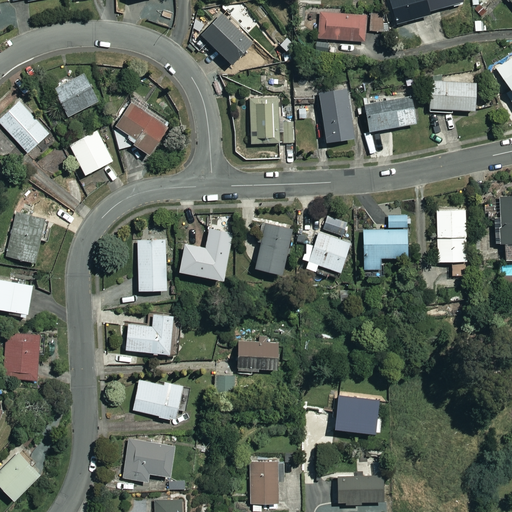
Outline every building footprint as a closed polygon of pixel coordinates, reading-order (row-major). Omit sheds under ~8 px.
[(432,14),(428,0),(391,0),(399,26),(433,16),(432,14)] [(428,0),(432,14),(467,4),(465,0),(428,0)] [(370,16),(322,14),(320,42),(368,45),(370,16)] [(385,15),(372,14),(371,33),(385,34),(385,15)] [(256,46),(225,16),(204,39),(234,68),(256,46)] [(411,43),(398,43),(398,53),(411,53),(411,43)] [(511,60),(497,70),(511,92),(511,60)] [(470,75),(456,74),(455,85),(444,85),(444,77),(433,76),(431,115),(453,116),(453,114),(478,115),(480,86),(469,86),(470,75)] [(102,105),(88,77),(57,92),(71,121),(102,105)] [(358,143),(349,89),(321,94),(330,148),(358,143)] [(403,101),(402,92),(387,95),(389,103),(368,107),(372,135),(419,128),(415,99),(403,101)] [(0,118),(2,121),(0,122),(0,123),(34,160),(55,141),(12,94),(0,104),(0,118)] [(153,107),(138,98),(118,130),(140,144),(136,150),(155,161),(173,131),(171,130),(173,126),(151,112),(153,107)] [(281,146),(279,99),(252,100),(253,147),(281,146)] [(116,165),(99,133),(72,148),(89,179),(116,165)] [(511,194),(498,194),(498,207),(495,207),(495,239),(500,239),(500,255),(511,254),(511,194)] [(463,208),(434,208),(435,259),(464,258),(463,208)] [(405,255),(405,213),(387,213),(387,228),(360,228),(360,266),(377,266),(377,255),(405,255)] [(47,223),(18,216),(8,259),(37,266),(47,223)] [(291,228),(263,220),(251,264),(279,272),(291,228)] [(231,230),(207,226),(203,245),(180,241),(175,267),(221,276),(222,270),(230,271),(232,259),(226,258),(231,230)] [(304,259),(302,265),(312,269),(314,263),(336,271),(347,242),(317,231),(312,245),(305,242),(299,257),(304,259)] [(164,238),(135,238),(135,287),(164,287),(164,238)] [(36,289),(0,282),(0,312),(31,318),(36,289)] [(169,313),(150,311),(149,324),(124,322),(122,347),(166,351),(169,313)] [(44,338),(8,336),(6,380),(41,382),(44,338)] [(235,343),(235,372),(251,372),(251,368),(257,368),(257,365),(275,365),(275,344),(235,343)] [(166,384),(137,378),(130,407),(171,416),(174,406),(184,409),(189,386),(166,381),(166,384)] [(375,398),(334,394),(331,425),(378,430),(380,414),(374,414),(375,398)] [(173,443),(126,437),(121,476),(145,479),(146,470),(169,473),(173,443)] [(37,470),(16,450),(0,467),(0,486),(11,497),(37,470)] [(251,509),(260,509),(260,501),(276,501),(276,479),(282,479),(282,459),(248,459),(248,500),(251,500),(251,509)] [(380,475),(333,476),(334,502),(358,501),(358,499),(381,499),(380,475)] [(177,511),(177,498),(153,498),(152,511),(177,511)]
